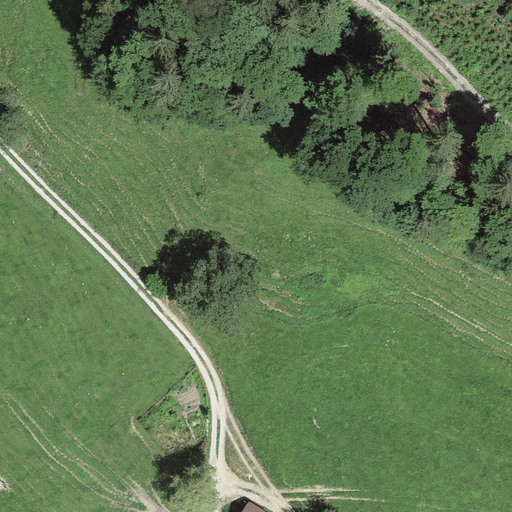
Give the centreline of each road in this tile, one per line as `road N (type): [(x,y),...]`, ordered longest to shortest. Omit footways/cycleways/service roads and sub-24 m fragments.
road 1 (track): [(216,455),(219,388),(194,327),(0,143)]
road 2 (track): [(352,0),(511,136)]
